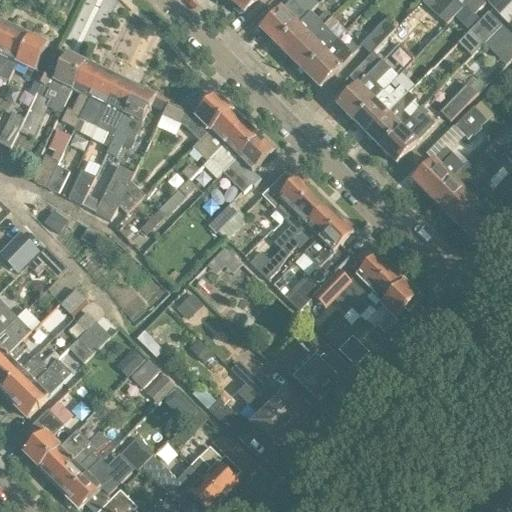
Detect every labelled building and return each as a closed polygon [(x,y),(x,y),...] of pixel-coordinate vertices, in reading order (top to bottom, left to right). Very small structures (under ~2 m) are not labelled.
[(227,0),(244,16),(259,0),(227,0)] [(293,0),(261,32),(276,48),(310,15),(319,6),(311,0),(293,0)] [(474,0),(455,20),(462,26),(473,15),(475,17),(486,6),(479,0),(474,0)] [(455,0),(455,2),(463,10),(473,0),(455,0)] [(462,10),(453,3),(439,20),(445,26),(462,10)] [(318,22),(310,15),(276,48),(290,62),(332,20),(326,14),(318,22)] [(481,23),(470,34),(457,46),(470,59),(474,55),(491,39),(501,28),(488,15),(481,23)] [(304,75),(337,41),(330,34),(338,26),(332,20),(290,62),(304,75)] [(361,48),(371,57),(373,54),(396,31),(386,22),(361,48)] [(0,57),(12,32),(0,26),(0,57)] [(508,35),(501,28),(491,39),(498,46),(508,35)] [(0,80),(8,84),(17,67),(29,41),(12,32),(0,57),(0,80)] [(34,83),(41,87),(44,78),(36,74),(48,50),(29,41),(17,67),(27,71),(23,78),(34,83)] [(346,49),(337,41),(304,75),(320,92),(358,53),(350,45),(346,49)] [(403,71),(412,61),(401,50),(392,60),(403,71)] [(35,99),(25,121),(19,134),(34,141),(48,110),(61,116),(73,93),(85,66),(57,53),(44,78),(41,87),(35,99)] [(353,124),(373,104),(366,96),(385,77),(391,71),(373,54),(371,57),(349,79),(357,87),(336,108),(353,124)] [(102,75),(85,66),(73,93),(81,97),(73,114),(68,112),(62,125),(74,131),(74,134),(102,75)] [(74,134),(91,141),(119,83),(102,75),(74,134)] [(41,87),(34,83),(28,96),(35,99),(41,87)] [(119,83),(91,141),(92,141),(97,131),(107,136),(102,147),(109,151),(137,92),(119,83)] [(468,87),(440,115),(450,125),(478,97),(468,87)] [(380,111),(373,104),(353,124),(367,138),(408,96),(402,89),(380,111)] [(156,101),(137,92),(109,151),(107,156),(116,161),(122,149),(131,153),(135,144),(134,144),(143,127),(156,101)] [(367,138),(380,151),(400,130),(410,121),(404,115),(416,103),(408,96),(367,138)] [(231,114),(216,98),(196,118),(169,106),(162,120),(185,130),(201,144),(231,114)] [(475,111),(487,124),(493,118),(481,105),(475,111)] [(474,110),(454,130),(468,143),(487,124),(474,110)] [(231,114),(201,144),(194,151),(207,165),(209,162),(244,127),(231,114)] [(13,115),(0,140),(0,146),(9,151),(11,152),(19,134),(25,121),(24,120),(13,115)] [(400,130),(380,151),(396,167),(435,128),(426,120),(408,138),(400,130)] [(244,127),(209,162),(223,176),(237,161),(258,141),(244,127)] [(65,157),(74,138),(58,131),(50,150),(65,157)] [(244,196),(251,189),(252,190),(259,183),(251,176),(273,155),(258,141),(237,161),(223,176),(244,196)] [(431,203),(465,169),(453,157),(452,158),(446,151),(412,184),(431,203)] [(55,154),(51,161),(59,165),(62,157),(55,154)] [(33,184),(46,191),(57,168),(59,165),(51,161),(46,158),(33,184)] [(465,169),(431,203),(444,216),(496,164),(489,158),(474,172),(468,166),(465,169)] [(509,177),(496,164),(444,216),(458,230),(497,190),(509,177)] [(182,175),(189,182),(199,172),(192,165),(182,175)] [(59,197),(70,175),(57,168),(46,191),(59,197)] [(102,201),(119,209),(131,185),(135,177),(124,171),(119,169),(102,201)] [(82,173),(69,202),(82,209),(96,180),(82,173)] [(261,198),(276,213),(284,221),(312,194),(297,180),(293,184),(285,175),(261,198)] [(189,183),(140,232),(147,239),(196,190),(189,183)] [(145,199),(131,185),(119,209),(127,217),(145,199)] [(511,205),(497,190),(458,230),(476,249),(492,233),(508,248),(511,244),(511,205)] [(283,250),(326,208),(312,194),(284,221),(291,229),(274,246),(281,253),(283,250)] [(231,206),(208,229),(216,236),(239,214),(231,206)] [(326,208),(283,250),(290,257),(296,250),(304,258),(305,256),(339,221),(326,208)] [(68,224),(54,213),(44,226),(59,237),(68,224)] [(341,249),(354,236),(339,221),(305,256),(319,270),(295,295),(306,306),(313,299),(338,273),(352,260),(341,249)] [(100,237),(88,230),(81,242),(93,250),(100,237)] [(25,270),(39,256),(19,237),(6,251),(25,270)] [(46,251),(28,268),(37,277),(46,269),(58,281),(67,272),(46,251)] [(225,251),(214,264),(231,279),(243,266),(225,251)] [(250,266),(260,275),(270,264),(261,254),(250,266)] [(325,311),(338,298),(351,310),(390,272),(376,258),(349,284),(338,273),(313,299),(325,311)] [(270,264),(260,275),(269,283),(279,273),(270,264)] [(390,272),(351,310),(360,319),(370,309),(375,314),(403,285),(390,272)] [(408,316),(421,303),(403,285),(375,314),(376,314),(367,324),(375,332),(379,329),(386,336),(399,323),(396,321),(404,313),(408,316)] [(70,317),(87,302),(78,291),(61,306),(70,317)] [(192,296),(176,311),(188,323),(204,308),(192,296)] [(0,340),(18,322),(0,303),(0,340)] [(69,334),(78,343),(96,325),(87,316),(69,334)] [(18,322),(0,340),(0,367),(21,345),(31,335),(18,322)] [(78,343),(92,357),(110,339),(96,325),(78,343)] [(351,374),(312,336),(307,331),(295,343),(305,353),(286,373),(294,381),(294,382),(319,406),(341,384),(351,374)] [(338,353),(355,370),(370,355),(352,338),(338,353)] [(214,357),(198,342),(189,351),(205,366),(214,357)] [(27,352),(21,345),(0,367),(0,392),(1,394),(22,373),(14,365),(27,352)] [(134,352),(124,362),(136,374),(145,364),(134,352)] [(55,354),(43,366),(36,359),(22,373),(1,394),(15,407),(58,363),(61,360),(55,354)] [(50,400),(72,378),(58,363),(15,407),(29,421),(50,400)] [(148,363),(131,380),(143,392),(160,374),(148,363)] [(157,406),(175,389),(164,378),(146,396),(157,406)] [(268,411),(292,434),(308,418),(283,393),(277,400),(266,390),(264,391),(253,381),(246,388),(265,407),(268,411)] [(237,396),(259,418),(251,426),(276,450),(292,434),(268,411),(265,407),(246,388),(246,387),(237,396)] [(195,394),(192,397),(238,442),(249,431),(219,401),(216,403),(204,392),(202,395),(199,392),(196,395),(195,394)] [(164,405),(198,428),(206,416),(172,394),(164,405)] [(39,471),(61,449),(52,441),(64,429),(48,413),(15,446),(24,455),(23,455),(39,471)] [(193,437),(186,430),(178,440),(184,446),(193,437)] [(39,471),(53,484),(101,436),(100,435),(89,445),(77,433),(61,449),(39,471)] [(53,484),(67,498),(101,464),(100,463),(100,464),(93,456),(97,456),(109,444),(101,436),(53,484)] [(241,475),(251,465),(221,436),(212,446),(241,475)] [(143,471),(153,461),(152,460),(155,458),(138,440),(120,458),(138,475),(142,470),(143,471)] [(176,471),(186,460),(169,444),(159,454),(176,471)] [(210,450),(191,469),(224,501),(239,486),(219,467),(223,463),(215,454),(215,455),(210,450)] [(160,458),(158,460),(178,479),(190,467),(185,462),(176,472),(160,458)] [(184,511),(196,511),(200,508),(203,511),(213,511),(224,501),(191,469),(177,483),(166,472),(165,473),(153,461),(143,471),(184,511)] [(101,492),(116,477),(101,464),(67,498),(81,511),(85,508),(89,511),(102,511),(112,503),(101,492)] [(136,511),(138,511),(121,494),(112,503),(102,511),(136,511)]
